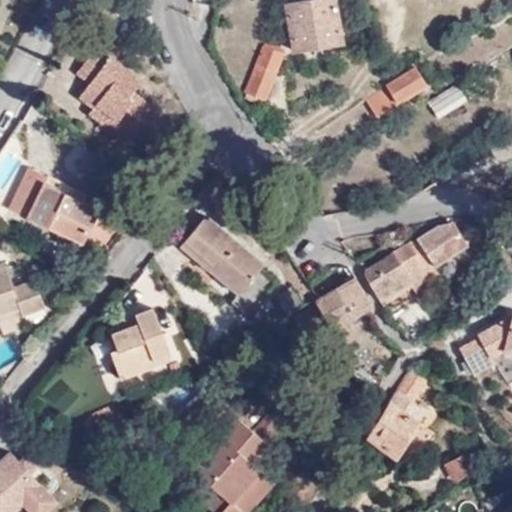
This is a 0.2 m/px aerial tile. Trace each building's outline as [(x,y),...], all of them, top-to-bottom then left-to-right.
[(295,35),(298,50),(345,41),(337,0),(303,0),(289,3),(291,15),(295,35)] [(284,16),(288,36),(295,35),(291,15),(284,16)] [(282,51),(260,44),(242,96),(250,98),(252,96),(263,99),(282,51)] [(115,118),(109,126),(142,151),(158,129),(140,117),(149,104),(128,89),(138,78),(94,46),(75,70),(87,81),(76,95),(91,107),(94,102),(115,118)] [(379,117),(429,88),(416,68),(387,85),(387,87),(367,99),(379,117)] [(469,100),(462,88),(432,106),(439,118),(469,100)] [(334,105),(326,94),(293,115),(301,126),(334,105)] [(108,125),(109,126),(115,118),(94,102),(91,107),(87,112),(106,127),(108,125)] [(9,208),(81,244),(99,209),(84,202),(66,193),(69,186),(29,167),(9,208)] [(66,193),(84,202),(87,195),(69,186),(66,193)] [(108,253),(130,225),(103,207),(87,238),(108,253)] [(264,264),(206,214),(179,245),(236,295),(231,301),(247,315),(275,281),(260,268),(264,264)] [(437,225),(408,243),(425,269),(428,267),(466,242),(450,220),(437,225)] [(408,243),(364,269),(366,278),(378,299),(425,269),(408,243)] [(5,266),(0,268),(0,313),(19,307),(20,313),(43,305),(32,280),(12,286),(5,266)] [(425,269),(378,299),(381,305),(413,284),(421,295),(438,283),(437,282),(434,283),(425,269)] [(371,300),(354,277),(320,301),(301,314),(315,338),(318,336),(368,302),(371,300)] [(120,378),(154,363),(153,357),(168,352),(151,308),(136,314),(138,323),(110,334),(114,349),(108,351),(120,378)] [(511,313),(477,332),(479,336),(459,346),(473,372),(494,361),(490,355),(504,348),(511,350),(511,313)] [(153,357),(154,363),(170,357),(168,352),(153,357)] [(428,374),(413,365),(368,437),(400,458),(422,423),(420,422),(424,414),(429,413),(434,410),(435,406),(432,401),(425,398),(421,402),(414,398),(428,374)] [(252,429),(266,443),(295,411),(281,398),(252,429)] [(109,406),(105,408),(135,445),(141,441),(127,425),(133,421),(123,409),(117,414),(109,406)] [(94,413),(83,418),(117,460),(129,450),(135,445),(105,408),(94,413)] [(268,444),(266,443),(252,429),(237,416),(209,448),(215,454),(208,462),(201,456),(197,452),(188,462),(207,479),(230,500),(219,511),(247,511),(275,482),(253,461),(268,444)] [(484,452),(472,440),(450,459),(463,472),(484,452)] [(215,454),(209,448),(201,456),(208,462),(215,454)] [(129,450),(117,460),(128,474),(141,463),(129,450)] [(0,511),(8,511),(38,485),(9,454),(0,462),(0,511)] [(194,494),(214,511),(219,511),(230,500),(207,479),(194,494)]
